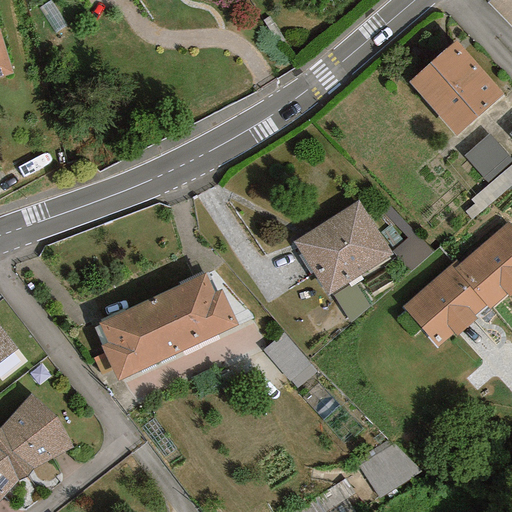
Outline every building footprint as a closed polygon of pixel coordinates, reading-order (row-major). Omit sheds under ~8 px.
[(0,48),(0,85),(10,83),(0,48)] [(458,49),(409,89),(453,144),(502,104),(458,49)] [(486,183),(511,161),(511,160),(490,135),(464,157),(486,183)] [(488,205),(511,186),(511,166),(479,193),(488,205)] [(356,208),(291,249),(325,304),(390,263),(356,208)] [(511,231),(506,224),(449,272),(485,315),(511,293),(511,231)] [(449,272),(400,312),(435,356),(485,315),(449,272)] [(211,280),(95,331),(119,385),(235,335),(211,280)] [(0,336),(0,370),(11,367),(0,336)] [(28,396),(0,417),(0,501),(69,450),(28,396)]
